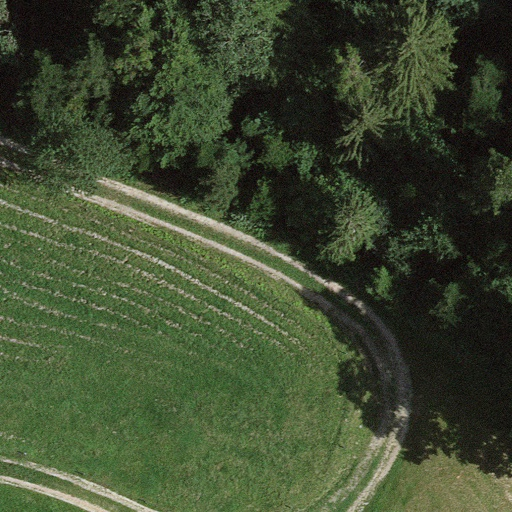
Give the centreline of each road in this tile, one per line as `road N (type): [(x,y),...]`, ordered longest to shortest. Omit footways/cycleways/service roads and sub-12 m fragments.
road 1 (track): [(0,148),(248,250),(329,292),(371,326),(395,383),(393,416),(370,472),(338,511)]
road 2 (track): [(127,511),(0,470)]
